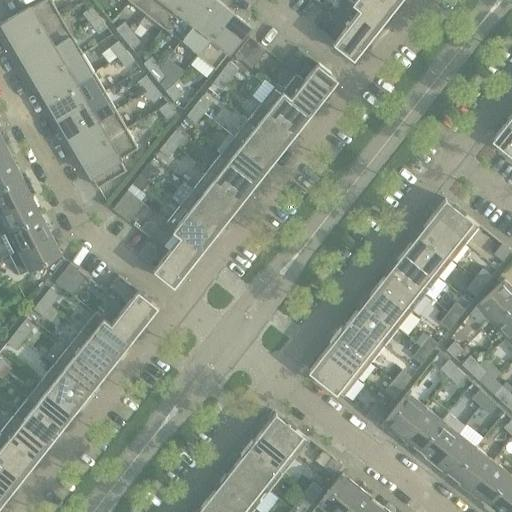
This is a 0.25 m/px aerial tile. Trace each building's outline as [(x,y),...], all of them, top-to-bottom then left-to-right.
[(2,24),(14,44),(61,16),(51,0),(44,0),(31,8),(30,7),(2,24)] [(130,0),(130,1),(147,15),(158,0),(130,0)] [(158,0),(147,15),(164,28),(186,0),(158,0)] [(186,0),(164,28),(181,41),(213,0),(186,0)] [(217,0),(213,0),(181,41),(198,55),(232,12),(217,0)] [(394,6),(387,0),(350,0),(361,9),(362,8),(381,22),(394,6)] [(83,14),(91,24),(99,17),(91,7),(83,14)] [(362,8),(361,9),(335,42),(353,57),(381,22),(362,8)] [(232,12),(198,55),(215,69),(229,52),(230,52),(250,26),(232,12)] [(61,16),(14,44),(25,63),(72,35),(61,16)] [(99,17),(91,24),(99,34),(107,27),(99,17)] [(117,29),(125,39),(133,32),(125,22),(117,29)] [(133,32),(125,39),(133,49),(141,42),(133,32)] [(72,35),(25,63),(36,81),(83,53),(72,35)] [(252,68),(267,50),(250,37),(235,55),(252,68)] [(110,48),(118,58),(126,51),(118,41),(110,48)] [(126,51),(118,58),(126,68),(135,61),(126,51)] [(83,53),(36,81),(47,100),(94,72),(83,53)] [(144,63),(152,74),(160,67),(152,57),(144,63)] [(230,62),(222,72),(231,79),(239,69),(230,62)] [(336,79),(318,64),(304,81),(297,75),(283,91),(291,98),(290,99),(309,114),(336,79)] [(160,67),(152,74),(160,84),(168,77),(160,67)] [(94,72),(47,100),(58,119),(105,91),(94,72)] [(231,79),(222,72),(214,82),(223,90),(231,79)] [(138,82),(146,92),(154,86),(146,76),(138,82)] [(174,84),(166,91),(174,101),(182,95),(174,84)] [(154,86),(146,92),(154,103),(162,96),(154,86)] [(291,98),(283,91),(276,86),(261,103),(295,130),(309,114),(290,99),(291,98)] [(105,91),(58,119),(69,138),(116,110),(105,91)] [(203,96),(195,106),(204,113),(212,103),(203,96)] [(167,103),(159,109),(167,120),(176,113),(167,103)] [(261,103),(248,120),(282,147),(295,130),(261,103)] [(204,113),(195,106),(187,116),(196,123),(204,113)] [(116,110),(69,138),(80,156),(127,128),(116,110)] [(248,120),(235,137),(269,164),(282,147),(248,120)] [(511,125),(507,121),(493,139),(511,153),(511,125)] [(127,128),(80,156),(98,187),(127,170),(120,159),(139,148),(127,128)] [(176,130),(168,140),(177,147),(185,137),(176,130)] [(230,134),(217,150),(221,154),(255,181),(269,164),(235,137),(234,138),(230,134)] [(2,137),(0,137),(0,162),(12,156),(2,137)] [(177,147),(168,140),(160,150),(169,158),(177,147)] [(221,154),(208,172),(241,198),(255,181),(221,154)] [(12,156),(0,162),(0,187),(22,176),(12,156)] [(149,164),(141,174),(150,181),(158,171),(149,164)] [(208,172),(194,188),(228,215),(241,198),(208,172)] [(150,181),(141,174),(133,184),(142,191),(150,181)] [(22,176),(0,187),(0,211),(32,195),(22,176)] [(194,188),(181,205),(215,232),(228,215),(194,188)] [(113,209),(130,223),(144,204),(127,191),(113,209)] [(32,195),(0,211),(0,234),(0,235),(9,231),(41,215),(32,195)] [(445,199),(431,217),(465,243),(479,226),(445,199)] [(215,232),(181,205),(166,223),(182,236),(183,235),(201,249),(215,232)] [(41,215),(9,231),(0,235),(10,255),(19,250),(51,234),(41,215)] [(431,217),(418,233),(452,260),(465,243),(431,217)] [(418,233),(405,250),(438,277),(452,260),(418,233)] [(51,234),(19,250),(10,255),(20,275),(61,254),(51,234)] [(183,235),(182,236),(155,269),(174,284),(201,249),(183,235)] [(511,251),(502,244),(494,254),(503,262),(511,251)] [(405,250),(391,267),(425,294),(438,277),(405,250)] [(73,295),(87,277),(70,263),(56,282),(73,295)] [(391,267),(378,284),(412,311),(425,294),(391,267)] [(483,268),(475,278),(484,286),(492,276),(483,268)] [(484,286),(475,278),(467,289),(476,296),(484,286)] [(477,305),(493,322),(511,303),(511,287),(505,279),(477,305)] [(378,284),(364,301),(398,328),(412,311),(378,284)] [(50,289),(42,299),(51,306),(59,296),(50,289)] [(138,291),(111,324),(111,325),(129,340),(157,306),(138,291)] [(51,306),(42,299),(34,309),(43,316),(51,306)] [(364,301),(351,318),(385,345),(398,328),(364,301)] [(456,302),(448,312),(457,320),(466,309),(456,302)] [(511,303),(493,322),(507,337),(511,333),(511,303)] [(96,312),(82,330),(116,357),(129,340),(111,325),(111,324),(96,312)] [(457,320),(448,312),(440,322),(449,330),(457,320)] [(351,318),(337,335),(371,362),(385,345),(351,318)] [(23,322),(15,333),(25,340),(33,330),(23,322)] [(82,330),(68,347),(102,374),(116,357),(82,330)] [(25,340),(15,333),(7,343),(17,350),(25,340)] [(337,335),(324,352),(358,379),(371,362),(337,335)] [(429,336),(421,346),(430,354),(438,344),(429,336)] [(454,341),(447,350),(446,350),(455,358),(463,349),(454,341)] [(430,354),(421,346),(413,357),(422,364),(430,354)] [(68,347),(55,364),(89,391),(102,374),(68,347)] [(358,379),(324,352),(310,370),(344,397),(358,379)] [(462,365),(471,373),(479,364),(470,356),(462,365)] [(441,369),(449,377),(457,368),(449,360),(441,369)] [(55,364),(41,381),(75,408),(89,391),(55,364)] [(479,364),(471,373),(479,381),(488,372),(479,364)] [(457,368),(449,377),(458,385),(466,376),(457,368)] [(402,370),(394,380),(403,388),(412,377),(402,370)] [(403,388),(394,380),(386,390),(395,398),(403,388)] [(41,381),(28,398),(62,425),(75,408),(41,381)] [(494,394),(503,402),(511,394),(502,386),(494,394)] [(472,398),(481,406),(489,398),(481,390),(472,398)] [(384,422),(402,436),(425,406),(408,392),(384,422)] [(511,394),(503,402),(511,410),(511,409),(511,394)] [(28,398),(14,415),(48,442),(62,425),(28,398)] [(489,398),(481,406),(490,414),(498,405),(489,398)] [(375,405),(366,415),(376,422),(384,412),(375,405)] [(425,406),(402,436),(419,449),(442,420),(425,406)] [(276,413),(262,431),(296,457),(310,440),(276,413)] [(442,420),(419,449),(436,463),(459,433),(465,426),(448,413),(442,420)] [(14,415),(1,432),(35,459),(48,442),(14,415)] [(262,431),(248,447),(282,474),(296,457),(262,431)] [(35,459),(1,432),(0,433),(0,460),(2,462),(3,461),(22,476),(35,459)] [(459,433),(436,463),(453,476),(476,447),(459,433)] [(248,447),(235,464),(269,491),(282,474),(248,447)] [(476,447),(453,476),(470,490),(493,461),(476,447)] [(342,465),(333,458),(324,468),(334,476),(342,465)] [(3,461),(2,462),(0,464),(0,503),(22,476),(3,461)] [(493,461),(470,490),(487,504),(510,474),(493,461)] [(235,464),(222,481),(255,508),(269,491),(235,464)] [(319,503),(330,511),(341,511),(360,488),(343,474),(319,503)] [(511,475),(510,474),(487,504),(497,511),(507,511),(511,506),(511,475)] [(222,481),(208,498),(225,511),(252,511),(255,508),(222,481)] [(313,482),(305,493),(314,500),(323,490),(313,482)] [(360,488),(341,511),(368,511),(377,501),(360,488)] [(314,500),(305,493),(297,503),(306,510),(314,500)] [(225,511),(208,498),(197,511),(225,511)] [(390,511),(377,501),(368,511),(390,511)]
